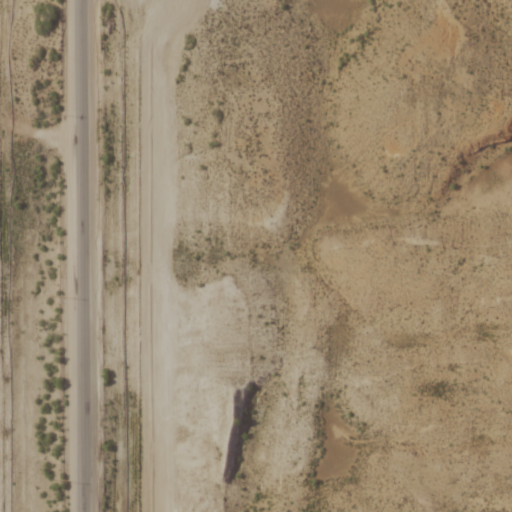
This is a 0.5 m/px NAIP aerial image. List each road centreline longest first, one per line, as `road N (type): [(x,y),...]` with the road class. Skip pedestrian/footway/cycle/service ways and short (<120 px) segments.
road 1 (residential): [(89,511),(86,0)]
road 2 (residential): [(87,48),(197,0),(293,41)]
